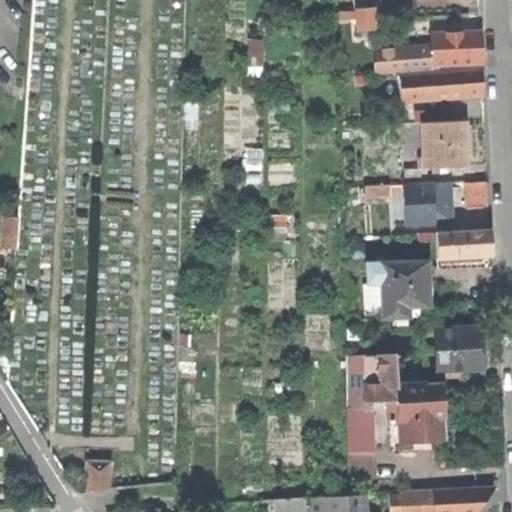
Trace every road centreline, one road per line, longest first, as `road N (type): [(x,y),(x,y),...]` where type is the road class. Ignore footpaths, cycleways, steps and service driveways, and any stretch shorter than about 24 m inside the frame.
road 1 (residential): [(503,62),(511,262)]
road 2 (residential): [(0,390),(71,511)]
